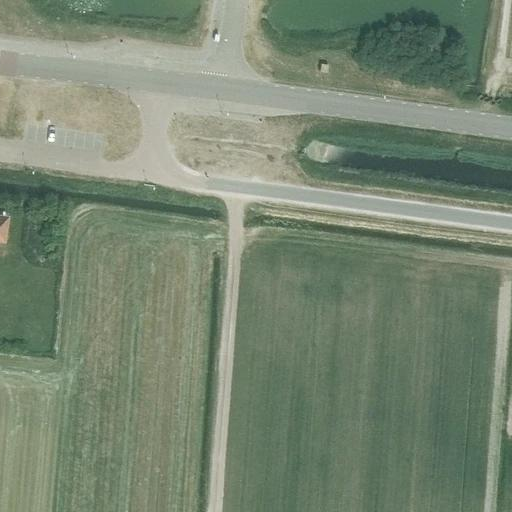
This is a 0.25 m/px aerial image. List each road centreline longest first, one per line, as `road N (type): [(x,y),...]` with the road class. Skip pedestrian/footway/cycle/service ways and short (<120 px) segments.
road 1 (unclassified): [(511,223),(147,172)]
road 2 (secondary): [(511,128),(157,80)]
road 3 (track): [(237,185),(213,511)]
road 4 (secondary): [(157,80),(0,62)]
road 5 (unclassified): [(147,172),(0,150)]
